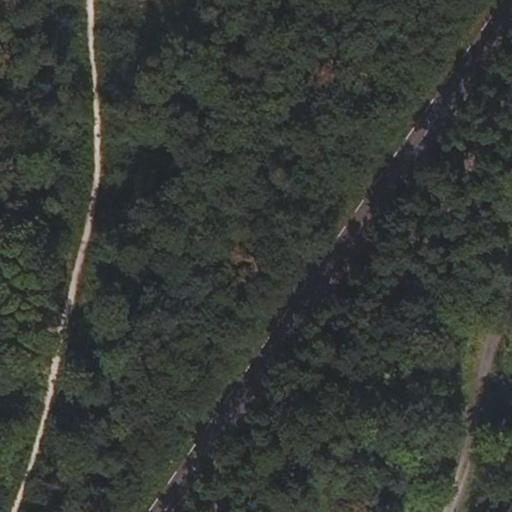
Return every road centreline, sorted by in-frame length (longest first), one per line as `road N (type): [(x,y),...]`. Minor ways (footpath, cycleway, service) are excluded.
road 1 (tertiary): [(511,7),(163,511)]
road 2 (track): [(456,511),(471,424),(472,341),(511,292)]
